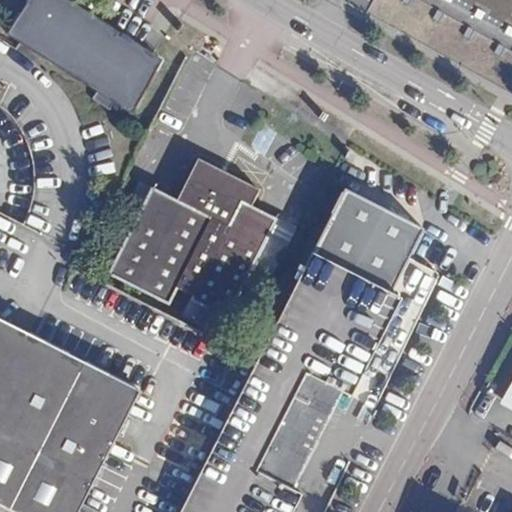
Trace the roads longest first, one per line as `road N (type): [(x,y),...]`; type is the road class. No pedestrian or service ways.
road 1 (primary): [(261,0),(511,143)]
road 2 (residential): [(386,511),(511,252)]
